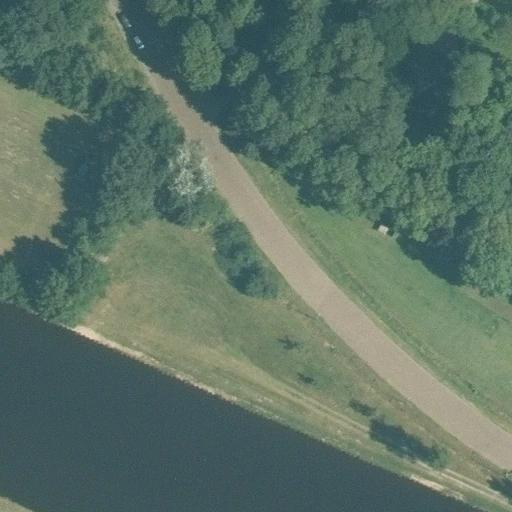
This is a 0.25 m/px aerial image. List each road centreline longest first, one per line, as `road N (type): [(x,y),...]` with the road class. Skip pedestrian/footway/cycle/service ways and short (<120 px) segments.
road 1 (unclassified): [(125,0),(191,119),(300,267),(424,392),(511,453)]
road 2 (unknown): [(0,92),(61,128),(197,170),(223,162)]
